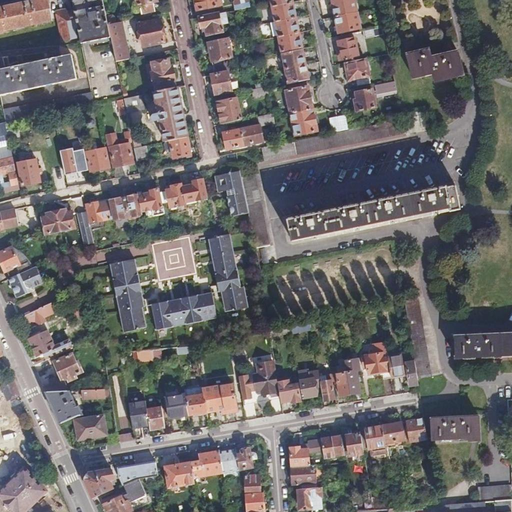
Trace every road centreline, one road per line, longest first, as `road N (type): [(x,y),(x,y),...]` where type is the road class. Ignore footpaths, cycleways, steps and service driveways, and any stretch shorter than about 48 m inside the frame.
road 1 (residential): [(65,463),(272,427)]
road 2 (residential): [(176,0),(211,161)]
road 3 (residential): [(65,463),(0,316)]
road 4 (residential): [(272,427),(415,402)]
